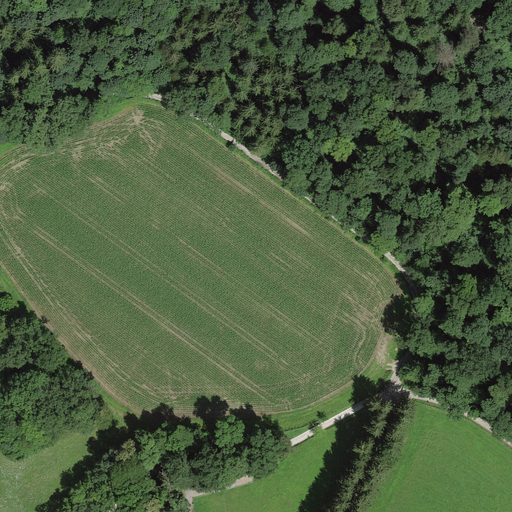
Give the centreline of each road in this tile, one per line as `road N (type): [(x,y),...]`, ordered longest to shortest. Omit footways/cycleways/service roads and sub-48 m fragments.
road 1 (track): [(0,106),(108,92),(167,101),(405,270),(420,310)]
road 2 (track): [(385,390),(283,447),(182,466),(121,511)]
road 3 (track): [(385,390),(458,408),(511,445)]
